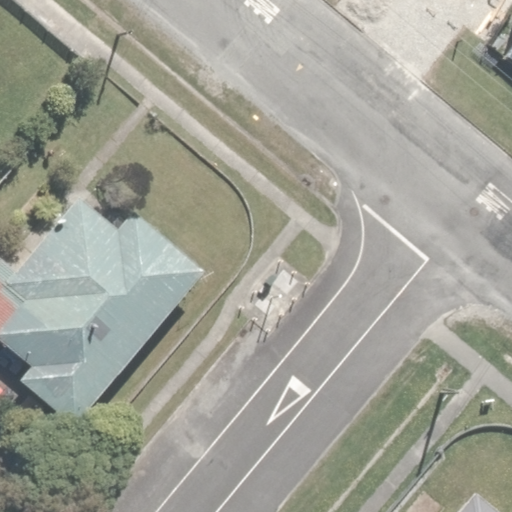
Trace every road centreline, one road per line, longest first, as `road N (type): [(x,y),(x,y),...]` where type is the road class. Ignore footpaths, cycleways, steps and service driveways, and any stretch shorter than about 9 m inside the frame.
road 1 (residential): [(223,511),(480,203)]
road 2 (residential): [(234,0),(480,203)]
